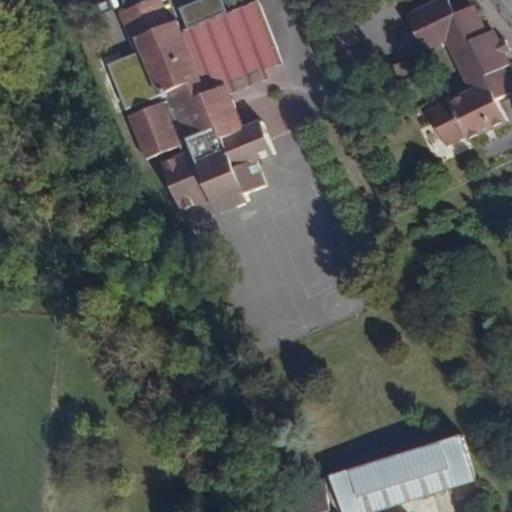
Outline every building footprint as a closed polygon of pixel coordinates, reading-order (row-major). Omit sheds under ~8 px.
[(511,56),(511,51),(509,44),(502,47),(496,35),(489,38),(476,10),(458,19),(450,1),(411,20),(415,28),(427,23),(434,39),(423,45),(427,53),(448,43),(461,71),(464,69),(476,95),(433,115),(448,147),(467,138),(490,127),(494,134),(511,126),(501,105),(511,100),(511,83),(507,73),(511,71),(511,67),(508,58),(511,56)] [(230,91),(286,66),(260,6),(185,40),(179,27),(171,30),(159,3),(121,21),(139,60),(147,56),(168,103),(171,101),(177,115),(180,113),(194,147),(193,148),(198,160),(168,174),(190,222),(220,208),(227,224),(258,210),(254,201),(274,192),(263,166),(280,158),(266,125),(249,133),(230,91)] [(434,39),(427,23),(415,28),(423,45),(434,39)] [(165,103),(130,114),(144,158),(179,147),(165,103)] [(471,145),(494,134),(490,127),(467,138),(471,145)] [(344,511),(376,511),(476,477),(463,432),(332,479),(344,511)] [(321,511),(328,511),(324,490),(284,500),(287,511),(321,511)]
